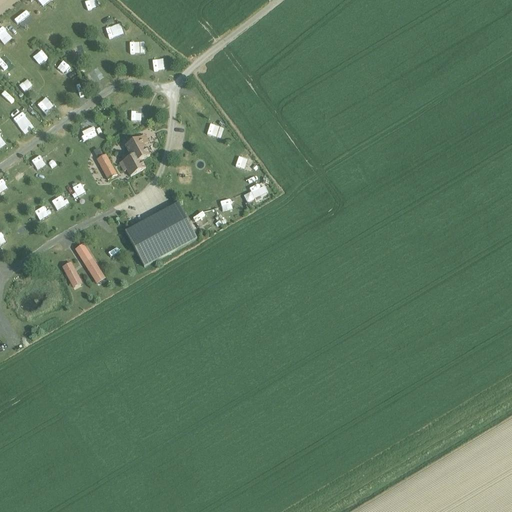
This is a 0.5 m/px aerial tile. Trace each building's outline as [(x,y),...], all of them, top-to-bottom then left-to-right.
[(86,9),(86,0),(77,0),(77,9),(86,9)] [(11,14),(20,17),(22,8),(13,5),(11,14)] [(101,33),(111,33),(110,21),(100,21),(101,33)] [(31,28),(31,40),(42,40),(43,28),(31,28)] [(119,41),(119,53),(132,52),(132,41),(119,41)] [(32,59),(35,50),(26,47),(23,56),(32,59)] [(90,70),(81,75),(84,81),(93,77),(90,70)] [(0,112),(8,104),(0,96),(0,112)] [(133,102),(123,108),(127,115),(137,109),(133,102)] [(11,120),(15,127),(23,122),(19,115),(11,120)] [(77,125),(82,135),(90,131),(86,121),(77,125)] [(126,146),(132,158),(120,164),(124,172),(128,170),(131,177),(146,169),(142,161),(150,156),(141,138),(126,146)] [(41,149),(46,159),(57,154),(52,144),(41,149)] [(117,176),(106,156),(98,160),(108,181),(117,176)] [(12,165),(3,172),(8,178),(17,170),(12,165)] [(242,195),(243,186),(236,185),(235,194),(242,195)] [(219,208),(229,201),(220,190),(211,197),(219,208)] [(51,214),(58,209),(52,199),(45,203),(51,214)] [(196,240),(177,205),(124,233),(143,269),(196,240)] [(201,232),(207,217),(200,214),(194,229),(201,232)] [(95,254),(102,265),(114,257),(106,247),(95,254)] [(93,260),(84,265),(96,284),(104,279),(93,260)] [(71,263),(62,268),(72,289),(81,284),(71,263)]
